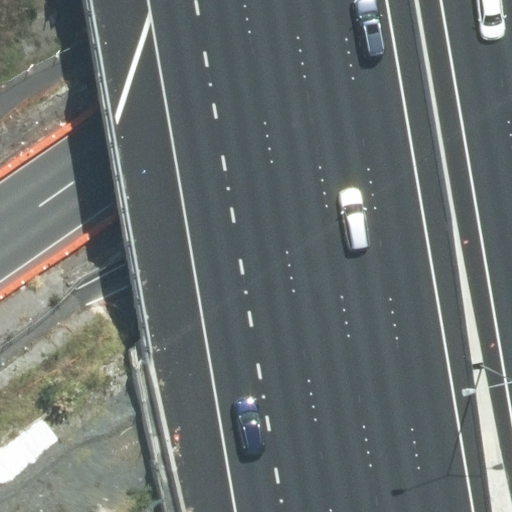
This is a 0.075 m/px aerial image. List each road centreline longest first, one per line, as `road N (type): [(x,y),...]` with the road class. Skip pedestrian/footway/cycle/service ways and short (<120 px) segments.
road 1 (motorway): [(367,511),(277,0)]
road 2 (secondary): [(0,237),(121,157),(326,0)]
